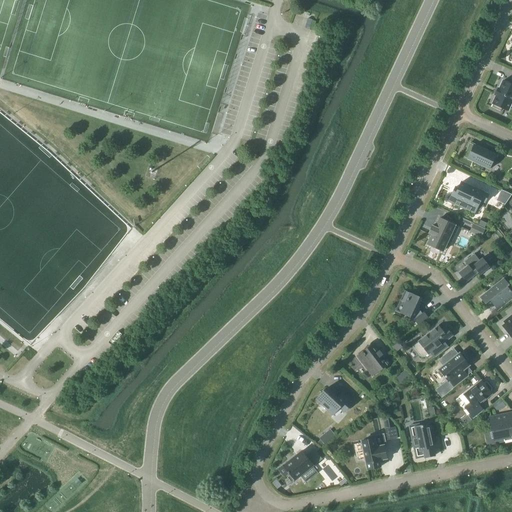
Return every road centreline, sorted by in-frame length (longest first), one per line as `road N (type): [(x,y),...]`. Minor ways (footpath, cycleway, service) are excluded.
road 1 (unknown): [(420,0),(296,243),(158,385),(107,484),(70,511)]
road 2 (residential): [(271,498),(258,456),(314,360),(367,306),(391,257)]
road 3 (residential): [(511,458),(300,501),(271,498)]
road 4 (residential): [(391,257),(441,282),(511,368)]
road 5 (residential): [(391,257),(458,116)]
road 6 (residential): [(458,116),(510,0)]
